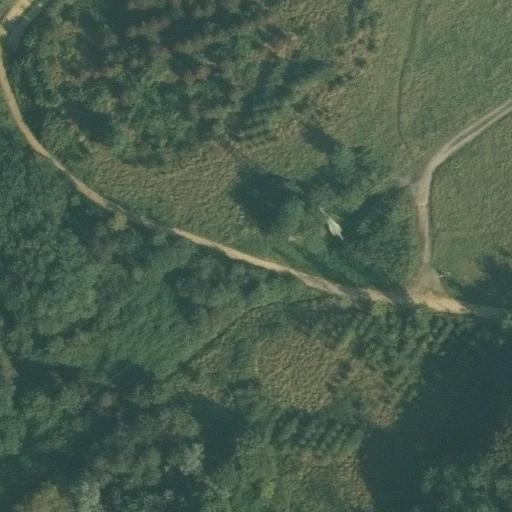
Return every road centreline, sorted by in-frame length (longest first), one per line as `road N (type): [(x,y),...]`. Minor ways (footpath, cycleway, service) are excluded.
road 1 (track): [(418,304),(342,294),(138,220),(80,189),(35,145),(0,68)]
road 2 (track): [(418,304),(419,206),(434,168),(511,112)]
